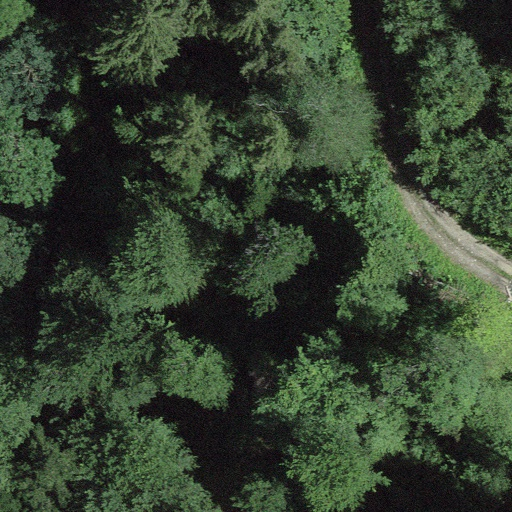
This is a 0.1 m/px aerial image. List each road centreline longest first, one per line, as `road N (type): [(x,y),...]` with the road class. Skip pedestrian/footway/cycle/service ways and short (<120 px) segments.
road 1 (track): [(59,0),(79,46),(81,94),(51,226),(50,284),(65,357),(120,511)]
road 2 (track): [(364,0),(380,135),(398,192),(456,240),(511,269)]
